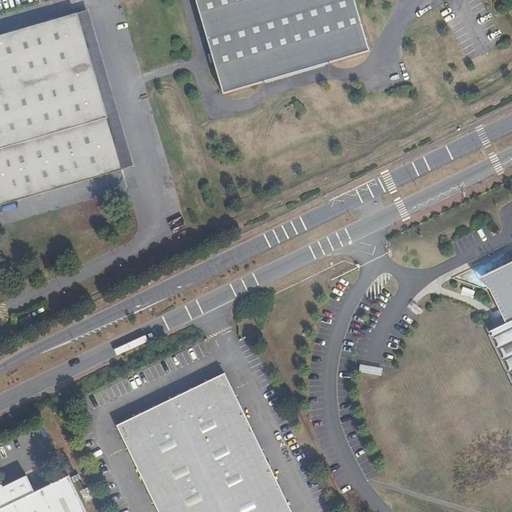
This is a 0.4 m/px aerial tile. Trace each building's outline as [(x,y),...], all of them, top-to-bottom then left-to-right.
[(195,0),(223,95),(370,52),(354,0),(195,0)] [(89,11),(77,14),(123,169),(134,166),(89,11)] [(0,203),(123,169),(77,14),(0,36),(0,203)] [(511,261),(483,276),(489,286),(503,314),(507,323),(493,330),(511,369),(511,261)] [(291,511),(225,373),(118,425),(158,511),(291,511)] [(86,511),(69,476),(35,492),(27,475),(3,486),(1,484),(0,483),(0,511),(86,511)]
